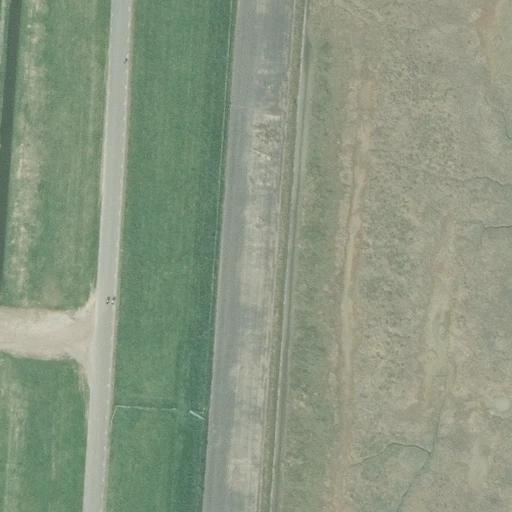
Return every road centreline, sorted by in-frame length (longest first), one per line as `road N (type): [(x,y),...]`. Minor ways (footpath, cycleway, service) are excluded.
road 1 (track): [(255,0),(216,511)]
road 2 (unclassified): [(91,511),(120,0)]
